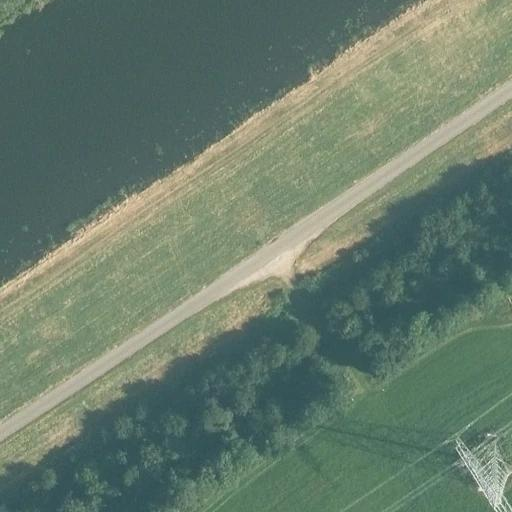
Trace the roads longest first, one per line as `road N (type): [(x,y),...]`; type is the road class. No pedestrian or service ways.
road 1 (tertiary): [(0,432),(511,88)]
road 2 (track): [(273,250),(329,345),(370,393),(511,307)]
